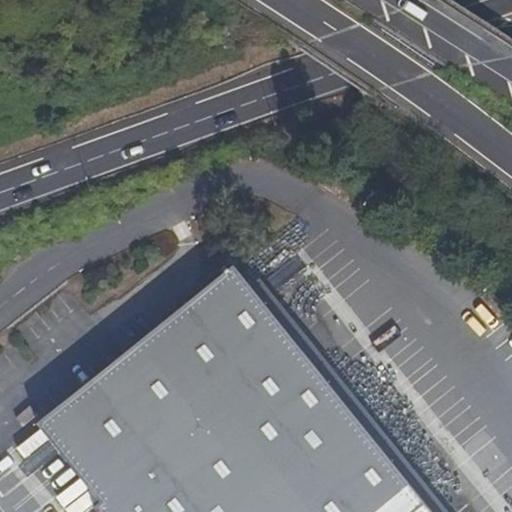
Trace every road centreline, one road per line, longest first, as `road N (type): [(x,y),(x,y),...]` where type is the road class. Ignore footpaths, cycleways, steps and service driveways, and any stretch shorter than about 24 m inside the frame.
road 1 (unclassified): [(0,296),(36,266),(230,174),(262,175),(449,287),(511,363)]
road 2 (motorway): [(334,75),(0,192)]
road 3 (motorway): [(293,0),(511,155)]
road 4 (motorway): [(511,4),(334,75)]
road 5 (motorway): [(511,29),(460,35),(334,75)]
road 6 (motorway): [(511,66),(402,0)]
